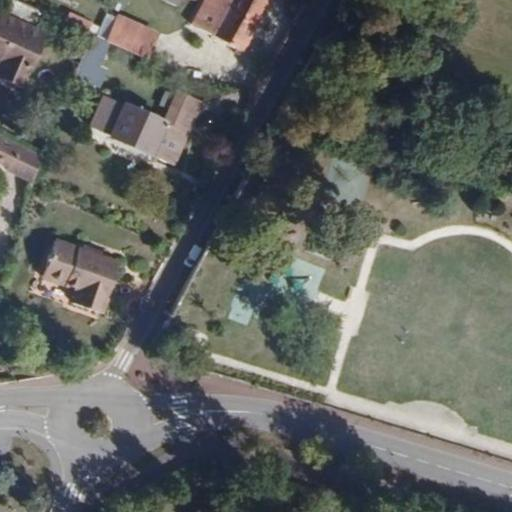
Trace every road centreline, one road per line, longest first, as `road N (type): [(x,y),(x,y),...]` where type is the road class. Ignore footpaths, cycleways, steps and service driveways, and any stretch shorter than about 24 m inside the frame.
road 1 (residential): [(321,0),(108,388)]
road 2 (residential): [(511,484),(271,411),(135,417)]
